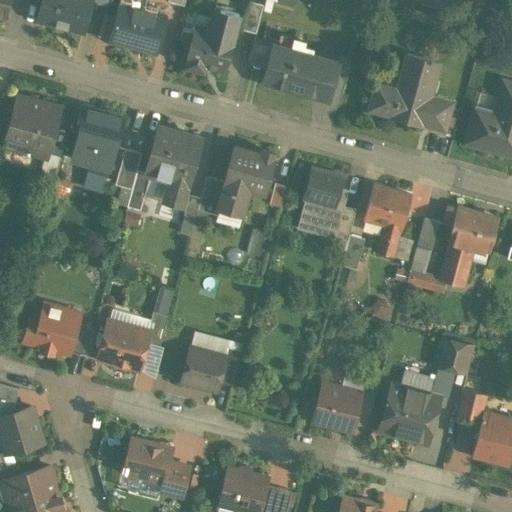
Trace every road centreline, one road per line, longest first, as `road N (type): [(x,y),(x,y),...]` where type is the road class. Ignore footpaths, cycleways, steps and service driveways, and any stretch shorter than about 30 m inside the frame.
road 1 (residential): [(511,189),(0,50)]
road 2 (residential): [(63,381),(511,491)]
road 3 (residential): [(63,381),(97,511)]
